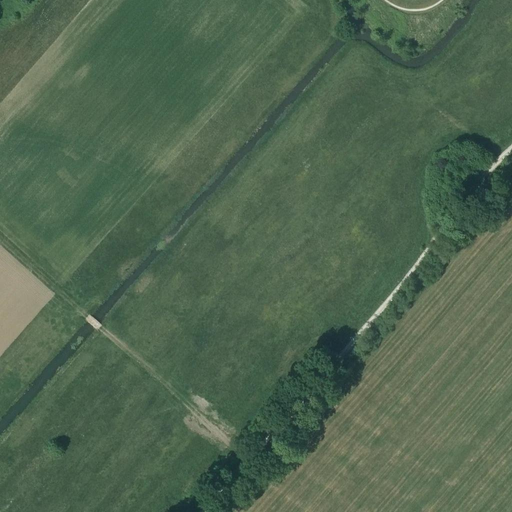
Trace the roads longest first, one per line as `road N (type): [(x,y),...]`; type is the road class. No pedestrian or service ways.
road 1 (track): [(511,158),(479,181),(447,221),(430,261),(212,511)]
road 2 (track): [(251,467),(217,425),(0,244)]
